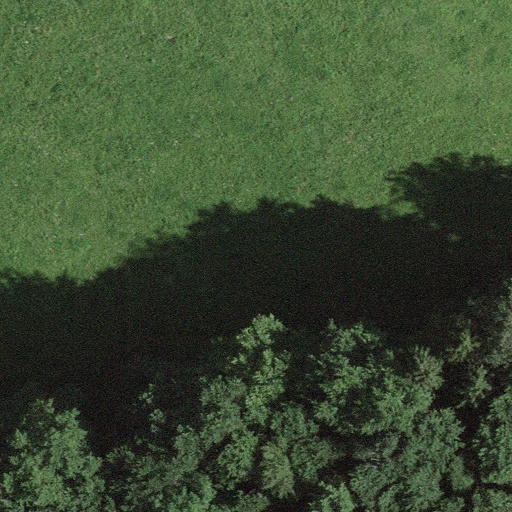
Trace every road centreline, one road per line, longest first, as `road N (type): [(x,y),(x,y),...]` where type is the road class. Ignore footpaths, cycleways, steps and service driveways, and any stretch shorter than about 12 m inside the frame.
road 1 (track): [(0,412),(273,409)]
road 2 (track): [(273,409),(404,370),(511,326)]
